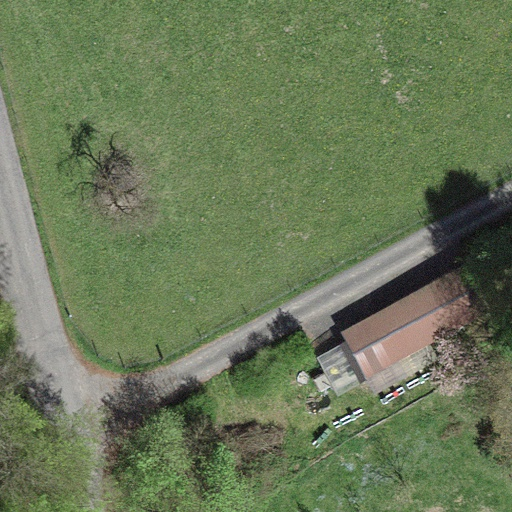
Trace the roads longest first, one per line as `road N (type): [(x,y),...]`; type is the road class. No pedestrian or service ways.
road 1 (track): [(511,201),(59,440)]
road 2 (unclassified): [(0,203),(71,511)]
